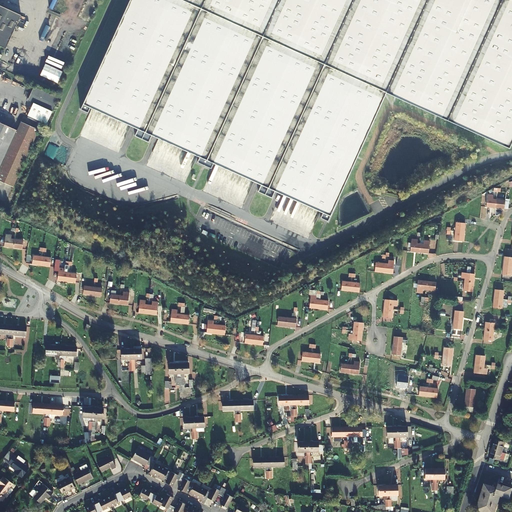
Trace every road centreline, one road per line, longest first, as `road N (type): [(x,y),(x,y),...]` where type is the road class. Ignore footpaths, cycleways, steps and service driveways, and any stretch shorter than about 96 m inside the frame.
road 1 (residential): [(34,316),(73,331),(114,392),(143,415),(260,371)]
road 2 (residential): [(260,371),(92,321),(45,294)]
road 3 (residential): [(443,426),(260,371)]
road 4 (residential): [(443,426),(492,262)]
road 5 (residential): [(210,511),(126,475),(58,511)]
road 6 (residential): [(260,371),(272,349),(375,291)]
road 7 (residential): [(375,291),(456,255),(492,262)]
road 8 (unknown): [(307,244),(287,262),(203,225)]
